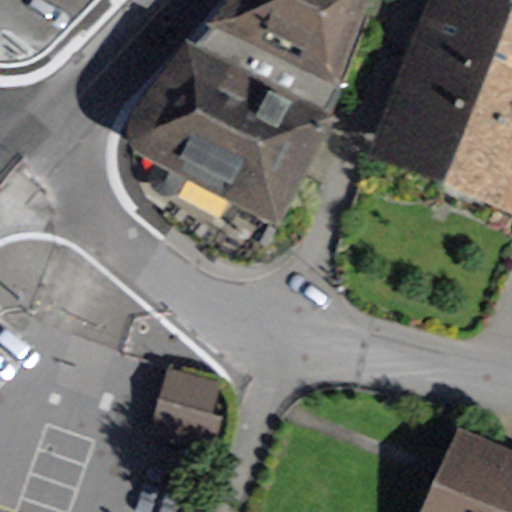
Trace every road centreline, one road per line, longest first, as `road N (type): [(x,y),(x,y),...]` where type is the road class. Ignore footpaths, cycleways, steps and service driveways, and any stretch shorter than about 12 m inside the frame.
road 1 (residential): [(293,338),(170,296),(11,182)]
road 2 (secondary): [(11,182),(178,0)]
road 3 (residential): [(511,367),(293,338)]
road 4 (unclassified): [(293,338),(230,511)]
